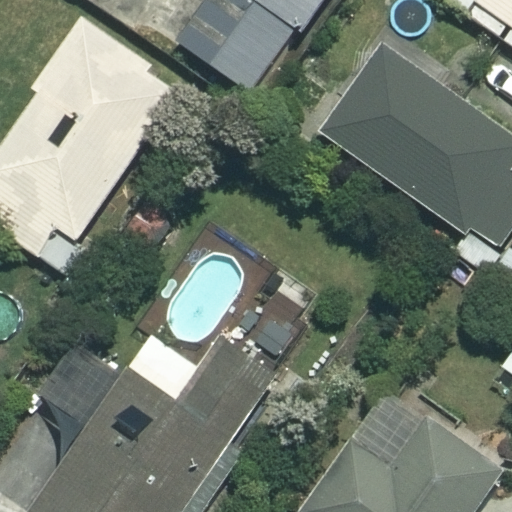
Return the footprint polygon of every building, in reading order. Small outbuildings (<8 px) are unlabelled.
[(316,38),(261,0),(224,0),(193,44),(273,100),(316,38)] [(261,0),(316,38),(343,0),(261,0)] [(511,0),(494,0),(490,5),(511,20),(511,0)] [(198,90),(90,22),(44,95),(53,101),(0,185),(0,228),(80,279),(198,90)] [(511,136),(398,53),(336,138),(478,241),(489,227),(511,243),(511,242),(511,136)] [(278,326),(263,345),(281,358),(295,339),(278,326)] [(278,378),(229,344),(207,375),(161,343),(133,382),(90,351),(52,405),(96,436),(42,511),(219,511),(256,460),(244,452),(290,387),(278,378)] [(490,511),(511,481),(511,470),(406,395),(323,511),(490,511)]
